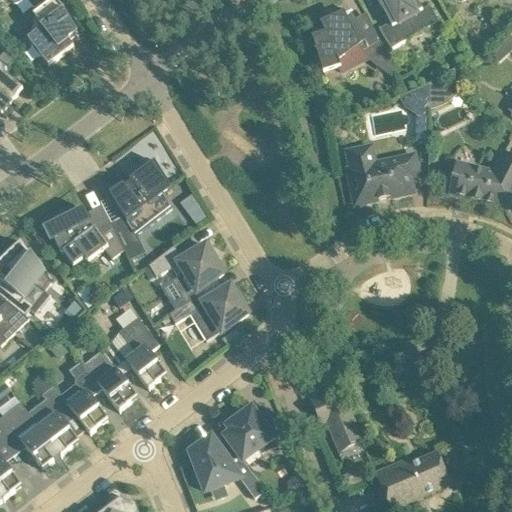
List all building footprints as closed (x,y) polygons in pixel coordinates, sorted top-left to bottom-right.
[(379,0),(377,1),(390,24),(379,30),(390,51),(439,24),(429,6),(422,10),(416,0),(379,0)] [(56,1),(34,18),(43,30),(29,41),(49,68),(74,49),(70,43),(79,37),(56,1)] [(327,34),(313,39),(319,58),(324,75),(339,70),(341,74),(368,61),(371,63),(377,68),(383,73),(390,77),(396,74),(386,54),(377,36),(366,42),(356,23),(352,16),(353,15),(352,14),(323,27),(324,28),(327,34)] [(511,39),(509,36),(490,53),(499,63),(511,51),(511,39)] [(0,114),(2,116),(23,91),(4,75),(7,72),(0,65),(0,114)] [(430,86),(430,101),(450,91),(437,82),(430,86)] [(430,86),(412,94),(416,100),(422,104),(430,106),(430,101),(430,86)] [(390,198),(412,194),(408,178),(417,176),(414,159),(374,168),(370,151),(350,155),(353,173),(350,173),(357,206),(390,198)] [(511,197),(511,159),(504,155),(494,175),(457,165),(456,173),(451,171),(447,188),(451,189),(450,196),(499,208),(500,202),(511,197)] [(125,189),(124,187),(110,195),(124,219),(112,227),(113,229),(125,253),(130,262),(145,254),(137,237),(157,222),(173,210),(164,196),(172,190),(155,163),(130,182),(132,184),(125,189)] [(192,196),(181,205),(198,227),(209,219),(192,196)] [(54,222),(47,226),(56,244),(62,257),(65,255),(74,269),(85,260),(89,264),(105,252),(113,262),(125,253),(113,229),(101,239),(95,231),(92,232),(81,209),(72,213),(63,217),(54,222)] [(27,318),(31,313),(36,317),(51,298),(46,294),(53,284),(23,245),(0,267),(0,281),(10,289),(14,292),(6,302),(7,303),(27,318)] [(157,279),(172,270),(179,280),(174,284),(186,304),(201,292),(208,288),(224,276),(216,262),(219,260),(212,249),(209,251),(207,247),(190,258),(183,262),(175,249),(149,268),(156,278),(157,279)] [(149,268),(144,271),(150,281),(156,278),(149,268)] [(170,315),(176,325),(191,316),(207,342),(221,334),(222,336),(249,316),(240,302),(243,300),(237,289),(234,291),(232,288),(215,298),(208,302),(201,292),(186,304),(170,315)] [(0,338),(6,345),(30,321),(27,318),(7,303),(0,309),(0,338)] [(160,348),(139,320),(120,334),(136,356),(127,363),(132,370),(150,393),(151,392),(150,391),(168,377),(151,355),(160,348)] [(60,341),(51,348),(58,358),(67,351),(60,341)] [(132,370),(127,363),(113,344),(101,353),(116,371),(98,385),(103,392),(120,415),(121,414),(121,413),(138,400),(122,378),(132,370)] [(69,373),(76,382),(76,387),(60,399),(73,414),(91,437),(92,437),(91,435),(109,422),(92,400),(103,392),(98,385),(91,377),(81,364),(69,373)] [(42,398),(45,402),(28,415),(62,459),(63,459),(62,458),(80,444),(63,422),(73,414),(60,399),(45,377),(37,382),(34,386),(34,391),(36,396),(39,400),(42,398)] [(2,383),(0,384),(0,401),(11,394),(2,383)] [(317,401),(319,406),(325,419),(340,455),(364,445),(341,390),(317,401)] [(28,415),(27,416),(21,407),(0,423),(0,437),(16,459),(27,451),(43,472),(61,459),(62,460),(62,459),(28,415)] [(230,431),(231,432),(232,434),(226,439),(238,455),(238,456),(243,463),(273,441),(279,449),(288,445),(279,426),(269,433),(252,410),(245,416),(244,415),(234,422),(235,423),(232,425),(234,429),(230,431)] [(0,496),(5,503),(5,502),(22,488),(6,467),(16,459),(0,437),(0,496)] [(195,475),(200,489),(204,488),(206,494),(240,481),(255,502),(266,494),(243,463),(238,456),(229,463),(212,440),(191,455),(198,473),(195,475)] [(411,467),(409,461),(375,475),(390,511),(391,511),(451,487),(438,456),(411,467)] [(358,469),(341,478),(347,489),(364,480),(358,469)] [(122,500),(106,511),(125,511),(127,508),(122,507),(120,503),(123,501),(122,500)]
